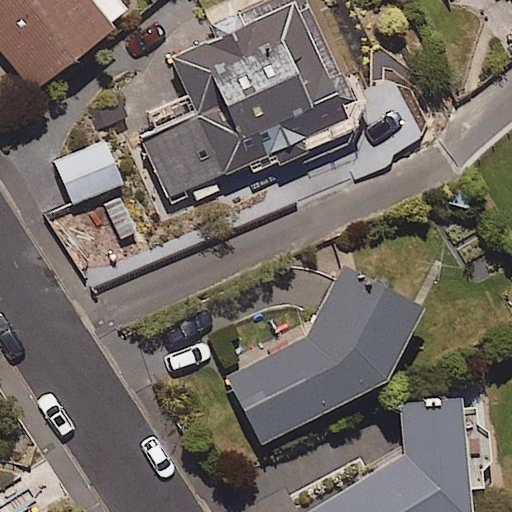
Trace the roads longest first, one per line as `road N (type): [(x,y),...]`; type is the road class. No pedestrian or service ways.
road 1 (residential): [(44,335),(407,176),(511,91)]
road 2 (residential): [(44,335),(156,511)]
